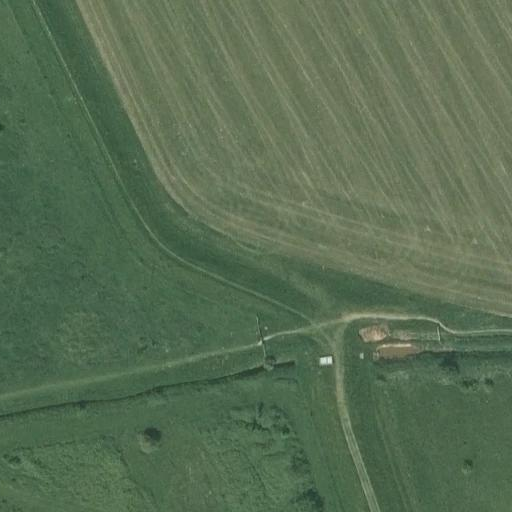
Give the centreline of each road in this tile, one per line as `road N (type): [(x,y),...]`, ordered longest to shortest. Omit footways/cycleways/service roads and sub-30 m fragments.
road 1 (track): [(377,511),(339,399),(339,351),(275,300),(154,241),(34,0)]
road 2 (track): [(511,332),(345,315),(0,395)]
